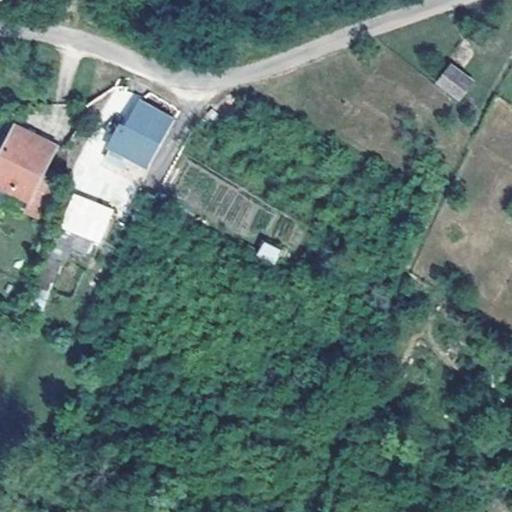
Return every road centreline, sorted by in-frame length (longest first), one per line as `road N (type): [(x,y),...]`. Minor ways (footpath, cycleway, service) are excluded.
road 1 (unclassified): [(466,0),(238,82),(206,85),(72,38),(0,28)]
road 2 (track): [(316,511),(511,73)]
